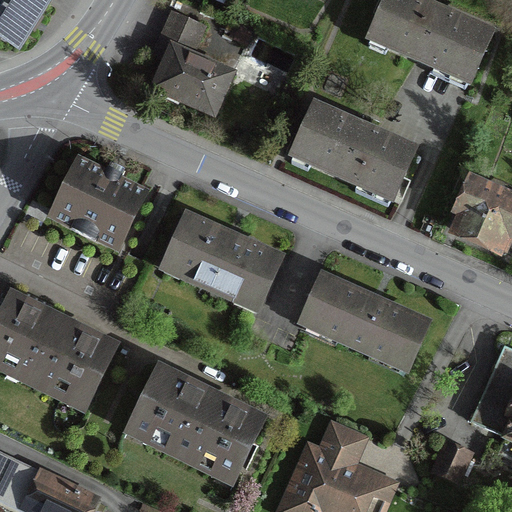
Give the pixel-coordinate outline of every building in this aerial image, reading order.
[(0,0),(0,34),(17,45),(45,0),(0,0)] [(417,61),(470,85),(492,35),(443,14),(444,10),(433,5),(431,9),(411,0),(387,0),(370,40),(417,61)] [(203,28),(174,15),(160,45),(172,50),(154,89),(213,116),(231,75),(190,57),(203,28)] [(393,201),(415,152),(375,134),(366,130),(368,127),(356,122),(355,125),(314,107),(293,156),(393,201)] [(105,176),(79,163),(52,217),(74,228),(72,231),(95,243),(97,239),(118,249),(145,196),(118,183),(121,176),(108,170),(105,176)] [(511,202),(471,185),(459,211),(466,214),(457,234),(505,255),(511,238),(511,202)] [(238,295),(259,304),(261,305),(282,258),(188,216),(167,263),(168,264),(187,272),(185,277),(236,300),(238,295)] [(427,324),(324,278),(303,325),(407,371),(427,324)] [(113,351),(70,330),(66,328),(65,330),(56,326),(57,324),(10,300),(0,320),(0,365),(10,370),(12,366),(21,370),(18,375),(73,401),(75,397),(88,403),(92,395),(113,351)] [(472,423),(481,428),(511,441),(511,351),(505,348),(472,423)] [(261,424),(218,403),(214,401),(213,403),(204,399),(205,397),(202,395),(158,373),(137,417),(133,425),(149,433),(147,438),(217,473),(220,467),(236,475),(261,424)] [(361,439),(333,427),(321,454),(310,449),(282,511),(381,511),(393,486),(359,471),(359,472),(348,468),(361,439)] [(457,481),(469,454),(448,444),(436,471),(457,481)] [(24,511),(27,508),(35,511),(100,511),(104,505),(95,501),(0,455),(0,500),(24,511)]
